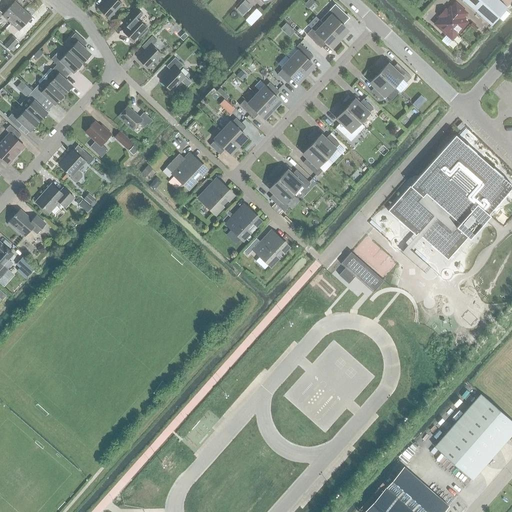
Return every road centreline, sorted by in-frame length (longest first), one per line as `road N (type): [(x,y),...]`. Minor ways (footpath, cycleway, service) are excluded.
road 1 (residential): [(376,24),(233,177)]
road 2 (residential): [(112,66),(0,205)]
